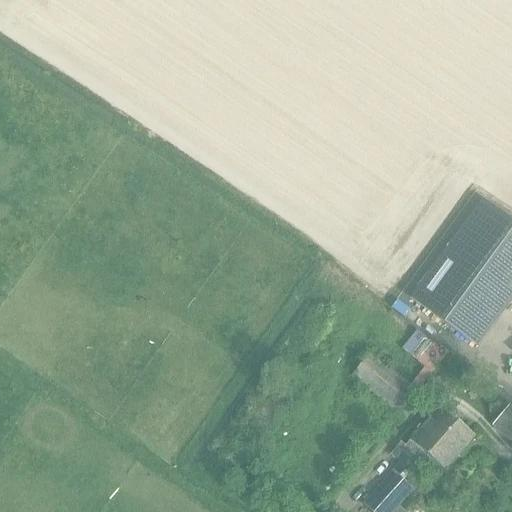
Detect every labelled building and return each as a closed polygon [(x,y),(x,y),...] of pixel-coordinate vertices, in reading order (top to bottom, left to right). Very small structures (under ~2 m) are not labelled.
[(411,299),(476,347),(511,298),(511,223),(482,201),(411,299)] [(432,344),(417,362),(425,368),(432,374),(446,356),(432,344)] [(351,377),(406,419),(423,395),(369,354),(351,377)] [(153,394),(183,416),(197,397),(167,375),(153,394)] [(493,425),(511,441),(511,408),(509,406),(493,425)] [(391,454),(396,459),(403,451),(436,479),(443,471),(444,472),(473,437),(438,408),(406,447),(401,443),(391,454)] [(410,474),(404,469),(406,467),(401,463),(393,472),(365,505),(373,511),(395,511),(414,490),(404,481),(410,474)]
